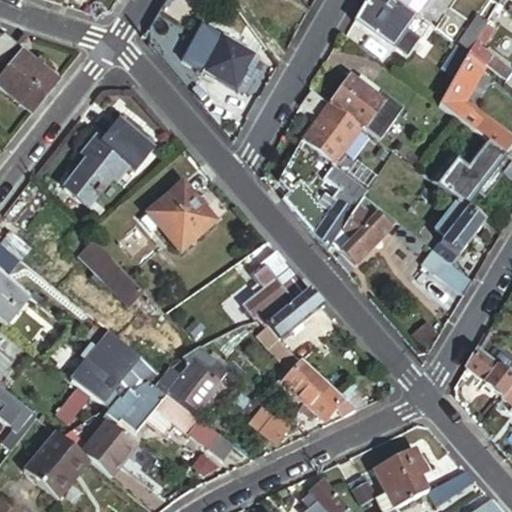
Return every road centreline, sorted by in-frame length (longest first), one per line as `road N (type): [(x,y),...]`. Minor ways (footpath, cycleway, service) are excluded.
road 1 (residential): [(428,396),(239,180)]
road 2 (residential): [(210,511),(428,396)]
road 3 (residential): [(239,180),(339,0)]
road 4 (residential): [(0,193),(117,46)]
road 5 (residential): [(239,180),(117,46)]
road 6 (residential): [(428,396),(511,256)]
road 7 (residential): [(511,493),(428,396)]
road 8 (residential): [(0,6),(117,46)]
